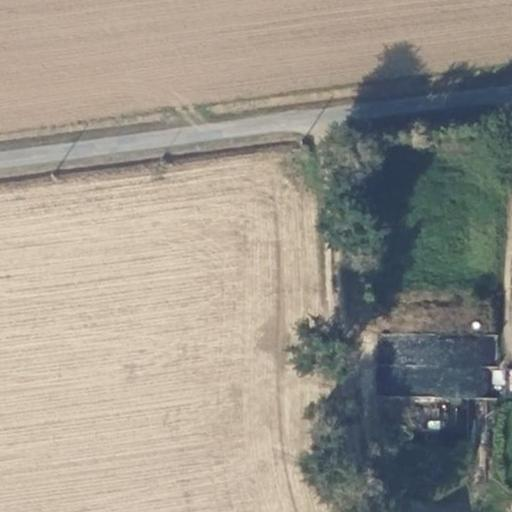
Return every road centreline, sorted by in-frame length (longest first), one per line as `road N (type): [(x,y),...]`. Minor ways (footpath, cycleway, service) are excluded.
road 1 (unclassified): [(0,163),(511,98)]
road 2 (track): [(325,117),(376,456),(511,448)]
